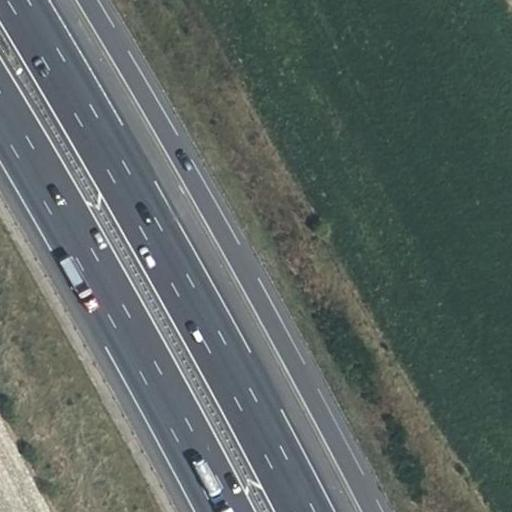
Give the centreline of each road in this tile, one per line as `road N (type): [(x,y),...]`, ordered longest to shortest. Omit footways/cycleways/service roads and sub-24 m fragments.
road 1 (motorway): [(371,511),(86,0)]
road 2 (motorway): [(301,511),(150,214),(19,0)]
road 3 (motorway): [(0,109),(225,511)]
